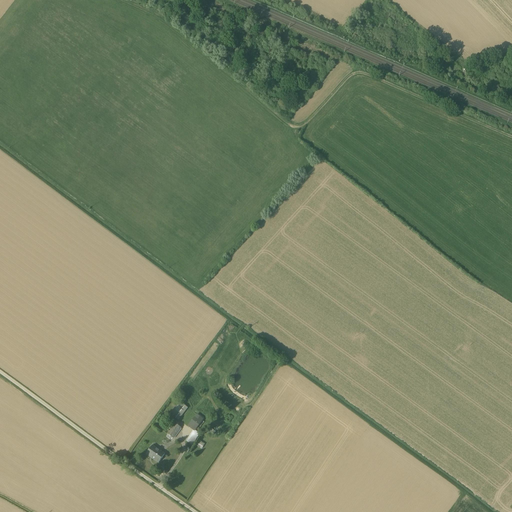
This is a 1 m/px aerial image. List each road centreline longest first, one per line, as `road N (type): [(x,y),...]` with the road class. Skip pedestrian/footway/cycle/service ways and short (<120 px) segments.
road 1 (track): [(511,137),(358,72),(309,120),(288,125)]
road 2 (unclassified): [(0,371),(191,511)]
